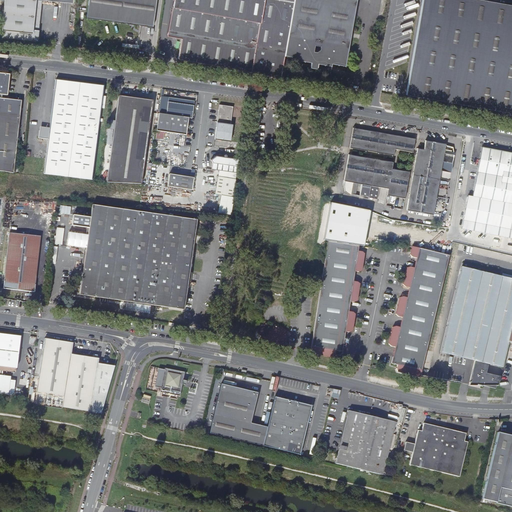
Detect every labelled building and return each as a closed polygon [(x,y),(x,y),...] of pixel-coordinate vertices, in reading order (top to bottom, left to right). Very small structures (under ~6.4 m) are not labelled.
[(49,0),(73,2),(73,0),(4,0),(1,37),(38,41),(38,35),(39,30),(33,29),(36,0),(49,0)] [(89,0),(87,18),(153,27),(156,0),(89,0)] [(257,67),(267,3),(267,0),(173,0),(168,36),(182,38),(179,54),(183,60),(210,64),(236,69),(247,71),(252,68),(256,73),(257,67)] [(257,67),(256,73),(280,77),(284,56),(284,54),(294,0),(267,0),(267,3),(257,67)] [(294,0),(284,54),(298,56),(298,58),(311,60),(313,63),(315,63),(318,61),(331,64),(331,62),(345,64),(356,0),(294,0)] [(511,113),(511,5),(482,0),(422,0),(406,95),(511,113)] [(0,94),(8,95),(10,74),(0,73),(0,94)] [(50,129),(49,140),(45,168),(44,174),(92,180),(96,144),(103,93),(104,86),(57,80),(50,129)] [(119,97),(107,182),(141,184),(146,150),(152,101),(119,97)] [(0,171),(13,173),(21,101),(0,98),(0,171)] [(188,118),(192,119),(194,101),(169,98),(166,115),(188,118)] [(217,122),(230,124),(233,107),(219,105),(217,122)] [(166,115),(159,114),(156,131),(186,135),(188,118),(166,115)] [(232,124),(230,124),(217,122),(215,133),(216,134),(216,140),(230,142),(232,124)] [(39,139),(49,140),(50,129),(40,127),(39,139)] [(415,138),(354,127),(350,148),(394,156),(395,149),(413,152),(415,138)] [(418,148),(407,210),(433,214),(441,170),(452,172),(455,152),(454,152),(453,146),(446,145),(446,144),(426,140),(424,149),(418,148)] [(511,238),(511,153),(482,148),(472,197),(468,196),(461,229),(511,238)] [(344,186),(345,191),(351,194),(351,193),(355,194),(357,185),(356,184),(356,183),(362,184),(360,195),(378,198),(380,187),(388,188),(387,195),(405,198),(409,171),(392,168),(393,162),(368,157),(349,154),(344,180),(345,180),(344,186)] [(211,169),(236,173),(238,159),(221,157),(218,159),(216,156),(210,160),(212,162),(211,169)] [(273,159),(265,160),(266,166),(278,164),(282,163),(282,158),(277,158),(278,162),(274,163),(273,159)] [(177,188),(192,190),(194,178),(169,174),(167,187),(177,188)] [(235,198),(235,195),(233,195),(235,179),(218,176),(215,194),(235,198)] [(196,220),(92,205),(90,217),(73,215),(71,226),(88,228),(79,295),(153,306),(183,310),(196,220)] [(61,213),(70,214),(71,207),(62,206),(61,213)] [(63,244),(64,227),(57,227),(56,244),(63,244)] [(41,236),(10,233),(5,276),(3,288),(34,292),(37,272),(41,236)] [(325,357),(333,359),(335,356),(336,351),(342,352),(345,332),(349,332),(353,331),(355,314),(352,312),(349,311),(350,301),(354,302),(357,300),(360,284),(357,282),(353,281),(355,271),(359,272),(362,271),(364,254),(362,252),(358,251),(359,247),(338,243),(328,242),(310,353),(314,354),(325,357)] [(413,246),(412,249),(410,255),(413,257),(416,258),(414,268),(410,267),(407,268),(403,285),(406,287),(409,288),(407,298),(403,296),(400,297),(396,314),(398,317),(402,317),(400,327),(396,326),(393,327),(389,344),(391,346),(395,347),(391,364),(397,365),(396,368),(397,372),(420,377),(449,257),(449,255),(413,246)] [(511,275),(504,274),(504,273),(463,263),(441,352),(475,360),(470,382),(469,382),(469,385),(477,385),(477,384),(495,389),(497,382),(499,383),(500,376),(486,373),(489,364),(503,367),(509,342),(511,342),(511,275)] [(266,340),(275,347),(275,346),(279,347),(285,338),(286,336),(281,332),(280,332),(277,330),(278,328),(274,326),(272,329),(274,330),(266,340)] [(0,359),(17,362),(20,336),(0,333),(0,359)] [(73,343),(44,339),(36,392),(58,395),(56,407),(94,413),(101,414),(114,366),(97,364),(98,359),(71,355),(73,343)] [(183,380),(184,372),(165,368),(164,369),(158,368),(155,382),(162,384),(161,388),(180,392),(182,384),(185,385),(186,381),(183,380)] [(255,443),(260,424),(251,422),(258,392),(220,383),(209,433),(255,443)] [(36,392),(28,390),(26,403),(56,407),(58,395),(36,392)] [(267,426),(263,445),(278,449),(300,454),(312,405),(275,396),(267,426)] [(396,421),(349,410),(336,462),(383,474),(396,421)] [(418,429),(415,443),(406,441),(404,449),(414,451),(411,463),(441,470),(460,475),(468,440),(465,439),(466,431),(424,422),(422,429),(418,429)] [(260,424),(255,443),(263,445),(267,426),(260,424)] [(511,435),(498,432),(482,498),(496,502),(496,503),(511,506),(511,435)]
